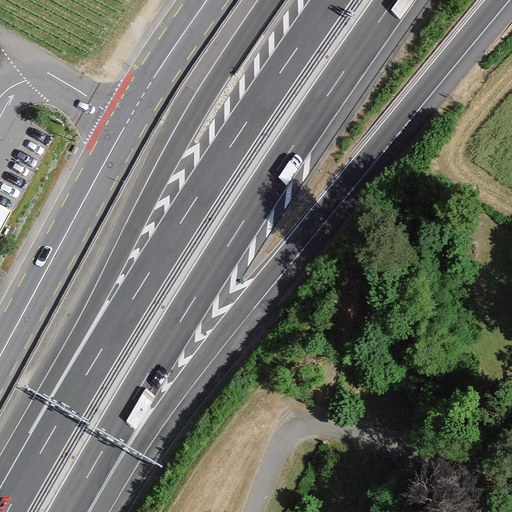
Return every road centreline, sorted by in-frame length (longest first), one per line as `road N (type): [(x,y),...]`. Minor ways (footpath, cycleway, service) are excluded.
road 1 (motorway): [(80,511),(500,0)]
road 2 (motorway): [(68,511),(234,237),(396,0)]
road 3 (motorway): [(330,0),(179,224),(9,511)]
road 4 (motorway): [(268,0),(181,135),(0,507)]
road 5 (primary): [(208,0),(126,122),(0,358)]
